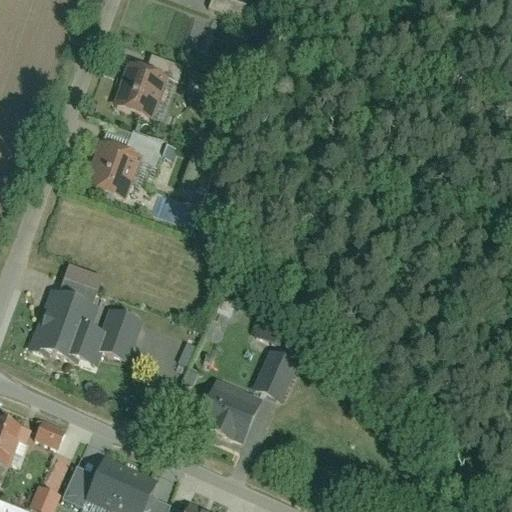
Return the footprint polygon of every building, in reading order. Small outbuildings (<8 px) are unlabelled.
[(245,6),(227,0),(212,0),(208,11),(240,22),(245,6)] [(177,84),(182,68),(150,56),(144,72),(165,79),(177,84)] [(144,72),(125,66),(110,110),(149,124),(165,79),(144,72)] [(139,159),(97,144),(82,189),(124,204),(139,159)] [(99,280),(67,269),(58,297),(90,308),(99,280)] [(58,297),(49,294),(29,352),(76,368),(77,364),(97,371),(101,358),(94,355),(101,336),(89,332),(96,311),(90,308),(58,297)] [(138,324),(109,313),(101,336),(94,355),(101,358),(124,366),(138,324)] [(293,366),(267,355),(251,395),(277,406),(293,366)] [(259,404),(215,387),(199,426),(210,430),(207,437),(228,445),(231,438),(243,443),(259,404)] [(20,426),(0,418),(0,467),(4,469),(13,445),(20,426)] [(65,434),(42,425),(34,445),(57,454),(65,434)] [(20,426),(13,445),(25,449),(32,430),(20,426)] [(144,511),(156,486),(105,464),(88,504),(105,511),(144,511)] [(53,511),(59,498),(37,489),(28,511),(53,511)]
